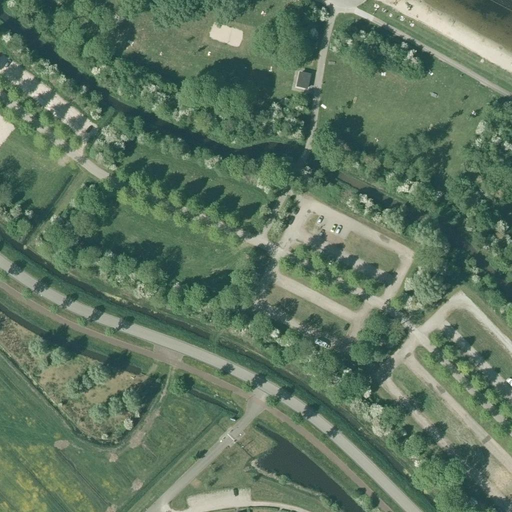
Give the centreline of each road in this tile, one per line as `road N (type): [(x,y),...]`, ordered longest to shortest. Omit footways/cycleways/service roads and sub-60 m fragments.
road 1 (unclassified): [(0,262),(48,297),(268,388)]
road 2 (track): [(0,158),(50,196),(92,137),(0,66)]
road 3 (unclassified): [(268,388),(334,436),(411,511)]
road 4 (residential): [(268,388),(262,404),(152,511)]
